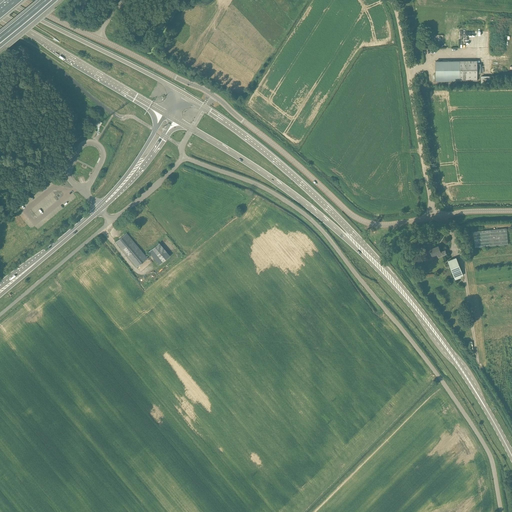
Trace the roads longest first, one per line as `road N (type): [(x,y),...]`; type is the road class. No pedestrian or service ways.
road 1 (unclassified): [(183,157),(253,182),(314,223),(464,414),(489,454),(501,511)]
road 2 (primary): [(487,411),(423,313),(336,214),(204,106)]
road 3 (primary): [(191,129),(341,234),(419,318),(487,411)]
road 4 (unclassified): [(433,217),(359,220),(211,94)]
road 5 (unclassified): [(433,217),(387,0)]
road 6 (primary): [(183,93),(1,0)]
road 7 (primary): [(0,15),(164,113)]
road 8 (unclassified): [(0,314),(111,220)]
road 9 (unclassified): [(113,113),(0,30)]
road 10 (unclassified): [(211,94),(97,38)]
